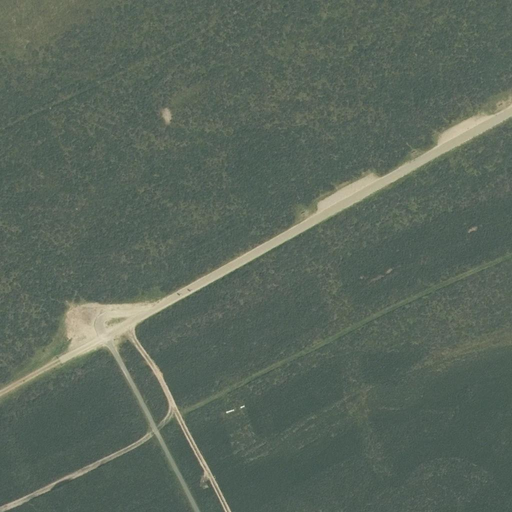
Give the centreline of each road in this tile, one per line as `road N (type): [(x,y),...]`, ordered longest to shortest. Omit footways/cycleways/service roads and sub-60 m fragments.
road 1 (unknown): [(0,510),(110,457),(176,414),(511,253)]
road 2 (unclassified): [(511,111),(156,307)]
road 3 (track): [(226,511),(154,367),(118,328)]
